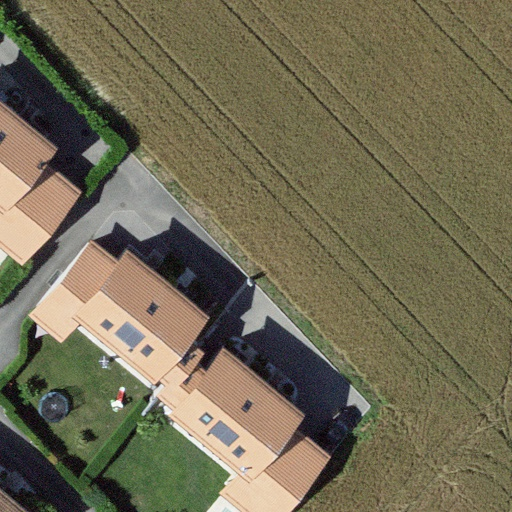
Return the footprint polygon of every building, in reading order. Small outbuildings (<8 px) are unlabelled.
[(0,174),(12,184),(17,187),(45,151),(62,130),(0,80),(0,174)] [(17,187),(12,184),(0,199),(0,223),(32,250),(85,184),(45,151),(17,187)] [(96,297),(127,259),(102,239),(46,307),(71,327),(96,297)] [(172,359),(218,302),(142,240),(127,259),(96,297),(172,359)] [(260,452),(265,456),(298,416),(311,399),(237,339),(191,396),(260,452)] [(265,456),(260,452),(237,481),(274,511),(281,511),(335,446),(298,416),(265,456)] [(0,511),(38,511),(45,503),(0,466),(0,511)]
